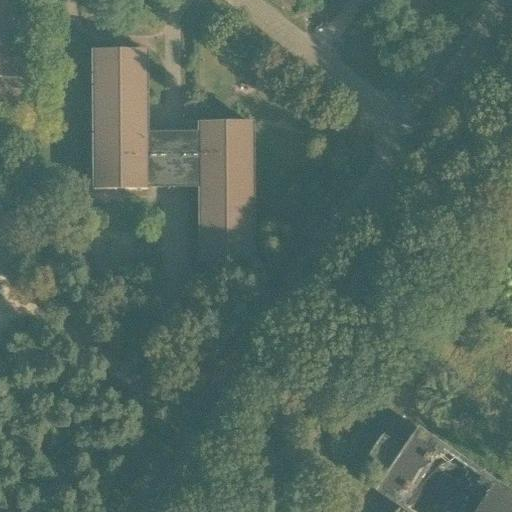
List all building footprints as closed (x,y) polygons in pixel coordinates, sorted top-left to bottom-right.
[(0,0),(0,79),(24,79),(23,0),(0,0)] [(253,262),(252,125),(199,126),(199,136),(147,136),(146,53),(93,54),(94,191),(147,190),(147,189),(200,189),(200,263),(253,262)] [(179,291),(179,313),(197,313),(196,291),(179,291)] [(511,511),(511,498),(509,496),(509,495),(508,496),(495,487),(496,486),(495,487),(482,478),(483,477),(482,476),(482,478),(469,469),(470,468),(469,467),(468,468),(456,460),(457,459),(456,458),(455,459),(443,451),(444,450),(443,449),(442,450),(430,442),(430,441),(430,440),(429,441),(417,433),(418,430),(417,429),(374,493),(375,494),(376,493),(389,501),(388,502),(389,502),(401,509),(399,511),(511,511)] [(65,453),(78,463),(88,449),(75,439),(65,453)]
